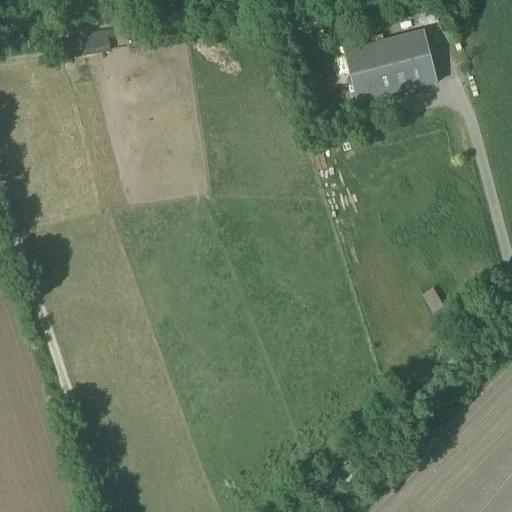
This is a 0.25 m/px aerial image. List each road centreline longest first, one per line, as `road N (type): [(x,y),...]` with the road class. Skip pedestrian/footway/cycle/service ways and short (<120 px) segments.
road 1 (track): [(101,511),(0,202)]
road 2 (unclassified): [(511,313),(309,511)]
